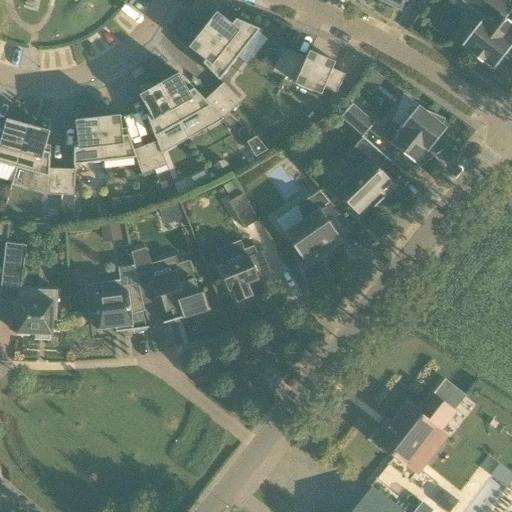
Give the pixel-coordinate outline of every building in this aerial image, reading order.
[(379,0),(379,1),(401,11),(405,0),(379,0)] [(511,42),(511,41),(511,23),(507,19),(511,12),(511,6),(504,0),(480,0),(492,9),(462,46),(472,55),(483,64),(494,71),(511,48),(511,42)] [(238,58),(260,30),(237,20),(233,25),(217,13),(204,31),(238,58)] [(212,66),(209,70),(220,81),(238,58),(204,31),(190,48),(212,66)] [(286,78),(296,54),(285,50),(286,49),(284,48),(273,72),(286,78)] [(331,75),(336,63),(310,52),(307,59),(296,54),(286,78),(297,83),(296,84),(322,96),(325,88),(337,93),(344,79),(342,78),(342,79),(331,75)] [(179,74),(160,85),(181,124),(200,113),(208,129),(222,121),(232,112),(215,93),(206,101),(195,90),(189,92),(179,74)] [(232,112),(242,102),(224,83),(222,85),(223,86),(215,93),(232,112)] [(155,138),(181,124),(160,85),(140,96),(154,121),(150,124),(155,138)] [(363,138),(375,124),(353,104),(341,118),(362,137),(363,138)] [(443,125),(445,119),(425,111),(420,106),(404,127),(392,122),(384,139),(420,168),(434,158),(430,152),(448,129),(443,125)] [(121,116),(98,119),(104,162),(137,158),(144,175),(155,171),(146,147),(135,151),(129,136),(123,136),(121,116)] [(104,162),(98,119),(76,121),(80,150),(75,151),(74,166),(104,162)] [(0,163),(17,168),(29,126),(7,120),(0,145),(0,163)] [(50,170),(51,154),(45,152),(51,132),(29,126),(17,168),(48,177),(48,196),(61,196),(62,171),(50,170)] [(267,151),(256,138),(247,143),(256,157),(267,151)] [(381,194),(385,198),(399,187),(378,168),(387,158),(363,139),(349,155),(360,167),(335,191),(359,216),(381,194)] [(167,166),(158,142),(156,142),(157,143),(146,147),(155,171),(167,166)] [(74,197),(75,170),(73,170),(73,171),(62,171),(61,196),(74,197)] [(234,181),(223,187),(228,196),(239,189),(234,181)] [(303,221),(285,234),(297,251),(293,254),(302,267),(319,255),(317,251),(325,245),(338,236),(329,222),(341,214),(321,191),(310,199),(297,203),(297,205),(303,221)] [(259,221),(244,194),(229,203),(245,229),(259,221)] [(129,211),(127,198),(111,199),(113,213),(129,211)] [(74,210),(61,210),(60,222),(74,222),(74,210)] [(103,245),(123,242),(120,224),(100,227),(103,245)] [(34,230),(34,236),(39,240),(48,241),(52,237),(52,230),(48,226),(38,226),(34,230)] [(5,243),(2,270),(23,273),(27,246),(5,243)] [(154,273),(151,264),(146,248),(132,253),(139,277),(154,273)] [(223,268),(220,269),(229,292),(232,291),(237,303),(254,297),(249,286),(273,276),(264,252),(258,254),(223,268)] [(200,295),(189,261),(178,264),(181,274),(177,275),(176,272),(151,280),(157,299),(161,297),(166,313),(181,309),(184,318),(211,310),(209,309),(204,293),(200,295)] [(145,311),(135,266),(119,268),(120,281),(110,282),(112,294),(88,297),(89,315),(97,314),(99,330),(116,328),(117,333),(134,331),(132,315),(145,311)] [(15,303),(15,319),(18,319),(17,334),(36,335),(36,337),(51,337),(51,335),(53,335),(54,320),(57,321),(57,305),(21,303),(15,303)] [(383,429),(374,440),(410,468),(439,431),(454,412),(433,395),(418,413),(408,405),(393,425),(387,432),(383,429)] [(511,473),(499,464),(492,474),(507,485),(511,478),(511,473)] [(400,511),(371,489),(352,511),(400,511)] [(446,511),(449,511),(458,501),(445,491),(435,504),(446,511)]
